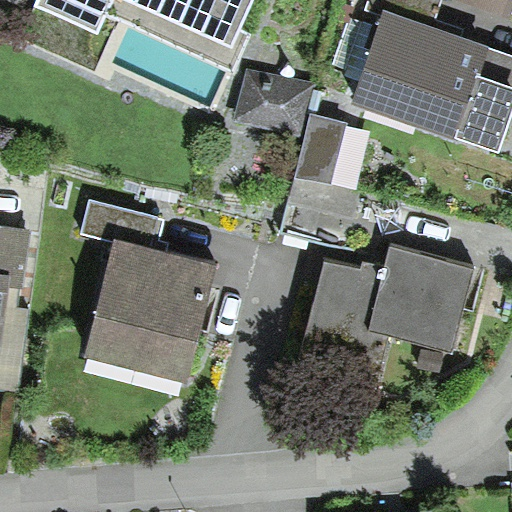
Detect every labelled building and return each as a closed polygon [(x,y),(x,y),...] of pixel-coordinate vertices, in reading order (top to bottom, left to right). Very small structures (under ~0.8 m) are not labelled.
[(23,0),(18,11),(80,37),(95,0),(106,0),(208,42),(225,0),(23,0)] [(463,30),(375,0),(364,0),(329,103),(427,136),(463,30)] [(251,73),(251,123),(317,124),(318,74),(251,73)] [(299,220),(356,232),(379,122),(322,110),(299,220)] [(209,265),(107,236),(74,353),(175,382),(209,265)] [(375,288),(311,274),(289,373),(357,388),(366,349),(448,368),(473,260),(386,241),(375,288)] [(0,328),(10,276),(0,273),(0,328)]
